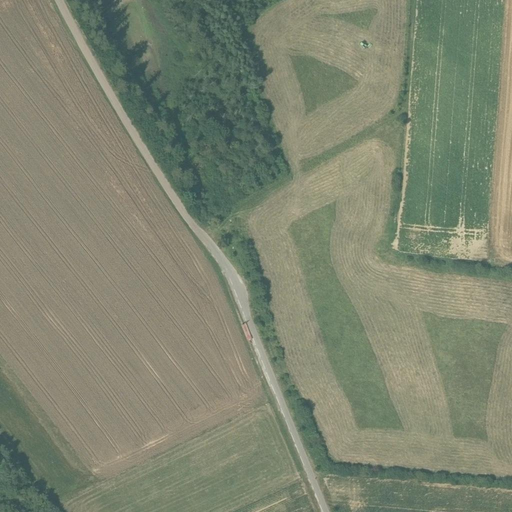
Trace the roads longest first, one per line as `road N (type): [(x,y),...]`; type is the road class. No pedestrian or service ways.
road 1 (track): [(325,511),(232,277),(117,107),(59,0)]
road 2 (track): [(216,252),(153,76)]
